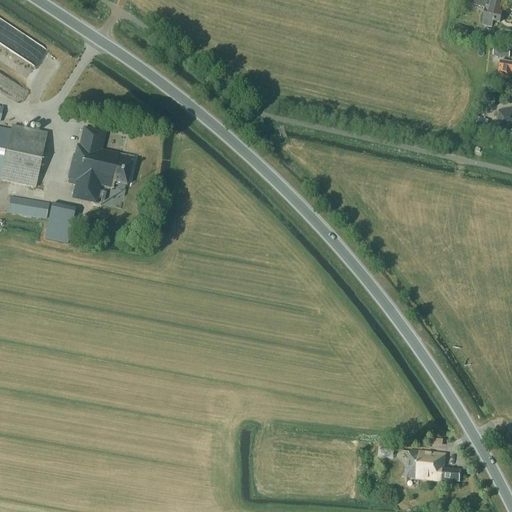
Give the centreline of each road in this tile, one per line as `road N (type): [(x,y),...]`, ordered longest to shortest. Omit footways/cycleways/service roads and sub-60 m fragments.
road 1 (primary): [(511,507),(409,337),(341,251),(178,96),(37,0)]
road 2 (unclassified): [(511,172),(260,114),(102,0)]
